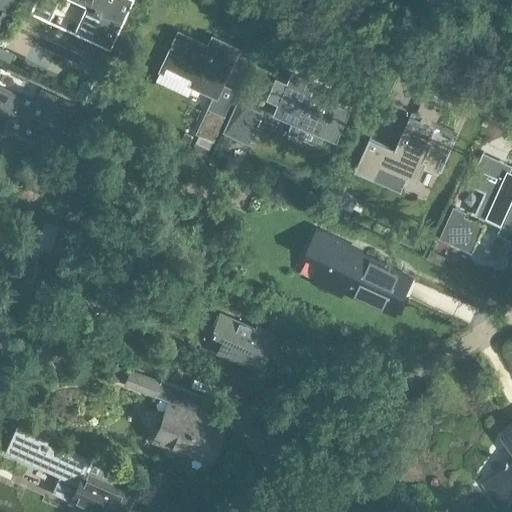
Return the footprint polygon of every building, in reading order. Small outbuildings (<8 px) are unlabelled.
[(0,0),(0,34),(16,0),(0,0)] [(43,0),(55,5),(57,0),(72,0),(86,7),(74,33),(100,45),(107,30),(116,34),(131,4),(122,0),(43,0)] [(161,71),(218,97),(240,50),(213,37),(209,46),(179,32),(161,71)] [(291,73),(287,84),(276,79),(266,101),(277,105),(273,115),(336,142),(350,110),(333,103),(337,93),(291,73)] [(81,82),(75,94),(97,104),(107,83),(93,77),(81,82)] [(152,95),(180,102),(185,86),(157,78),(152,95)] [(0,111),(9,116),(4,127),(1,134),(35,149),(38,143),(43,132),(53,137),(57,139),(74,103),(40,88),(34,100),(20,93),(19,95),(0,86),(0,111)] [(238,101),(224,132),(250,144),(264,113),(238,101)] [(208,109),(196,134),(199,135),(213,142),(214,142),(226,117),(225,116),(225,117),(208,109)] [(356,164),(355,166),(357,167),(355,171),(374,179),(380,167),(406,179),(417,184),(425,167),(439,173),(454,140),(434,131),(435,129),(409,117),(395,148),(370,137),(358,165),(356,164)] [(199,135),(192,151),(206,157),(213,142),(199,135)] [(480,173),(474,186),(485,191),(476,210),(502,222),(500,226),(499,229),(511,234),(511,171),(510,171),(501,167),(495,180),(480,173)] [(241,177),(236,187),(249,194),(254,184),(241,177)] [(307,179),(300,192),(308,196),(315,183),(307,179)] [(336,188),(327,206),(348,217),(357,199),(336,188)] [(453,207),(442,231),(455,237),(452,244),(472,253),(484,225),(465,216),(466,212),(453,207)] [(68,210),(65,217),(76,221),(79,214),(68,210)] [(317,229),(306,255),(323,262),(314,282),(342,295),(344,290),(395,314),(413,277),(348,247),(349,244),(317,229)] [(259,368),(274,332),(273,332),(272,335),(218,312),(210,331),(223,336),(217,351),(237,359),(238,355),(260,364),(258,368),(259,368)] [(122,370),(112,366),(108,375),(118,379),(122,370)] [(123,384),(155,397),(162,381),(130,368),(123,384)] [(169,400),(154,440),(208,460),(221,424),(197,415),(198,411),(203,397),(162,381),(156,395),(169,400)] [(15,426),(4,452),(32,464),(35,459),(62,471),(52,492),(69,501),(82,473),(88,458),(15,426)] [(511,429),(504,436),(511,446),(511,463),(497,474),(505,486),(492,495),(501,507),(511,499),(511,429)] [(118,511),(127,493),(82,473),(69,501),(84,508),(81,511),(118,511)] [(358,495),(356,505),(368,507),(369,497),(358,495)]
